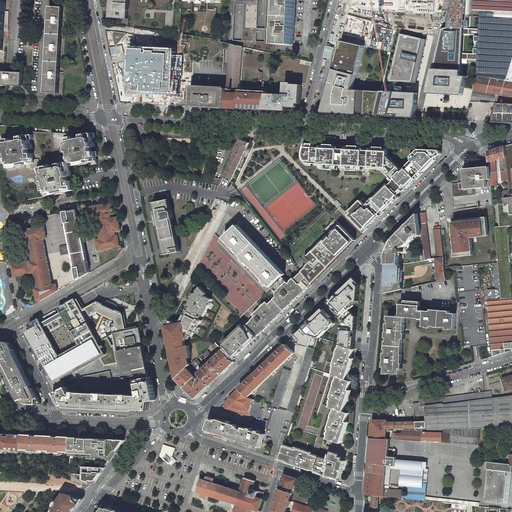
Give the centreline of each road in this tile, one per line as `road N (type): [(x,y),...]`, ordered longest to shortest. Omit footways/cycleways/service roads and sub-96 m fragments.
road 1 (residential): [(116,118),(302,127)]
road 2 (tertiary): [(145,288),(116,118)]
road 3 (residential): [(364,411),(511,359)]
road 4 (secondary): [(368,252),(477,141)]
road 5 (secondary): [(255,358),(368,252)]
road 6 (secondary): [(362,248),(255,358)]
road 7 (residential): [(302,127),(443,135)]
road 8 (residential): [(302,127),(334,0)]
road 9 (secondary): [(453,155),(362,248)]
road 10 (tertiary): [(78,0),(103,118)]
road 11 (tertiary): [(116,118),(91,0)]
